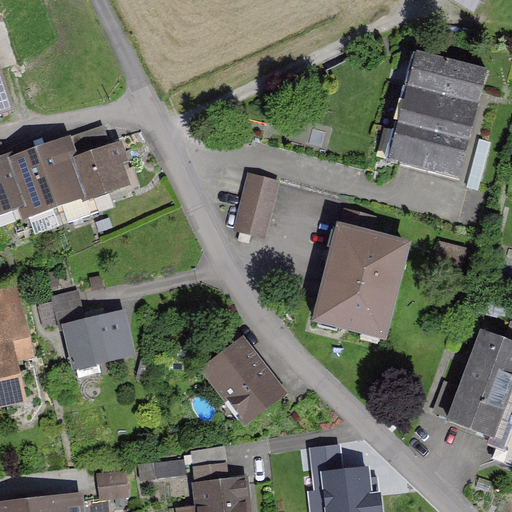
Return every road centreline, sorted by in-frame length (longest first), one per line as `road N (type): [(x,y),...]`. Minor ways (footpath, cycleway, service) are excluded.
road 1 (residential): [(161,127),(258,308),(463,511)]
road 2 (track): [(161,127),(395,19),(479,17)]
road 3 (residential): [(0,136),(148,101)]
